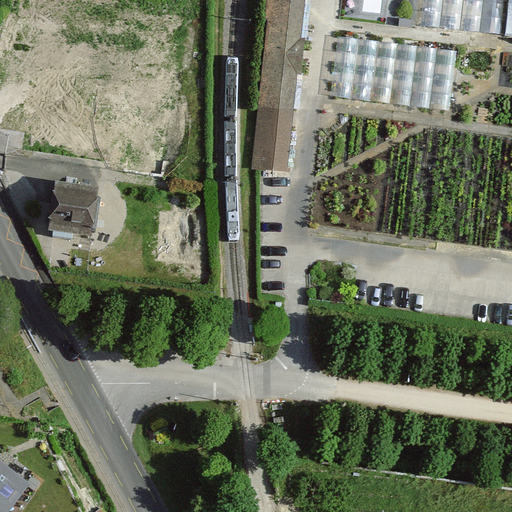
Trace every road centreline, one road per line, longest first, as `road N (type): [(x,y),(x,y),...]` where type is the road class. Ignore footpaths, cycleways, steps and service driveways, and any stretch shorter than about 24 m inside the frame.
road 1 (residential): [(375,394),(246,381),(114,382),(83,392)]
road 2 (primary): [(0,230),(83,392)]
road 3 (track): [(511,413),(375,394)]
road 4 (primary): [(83,392),(149,511)]
